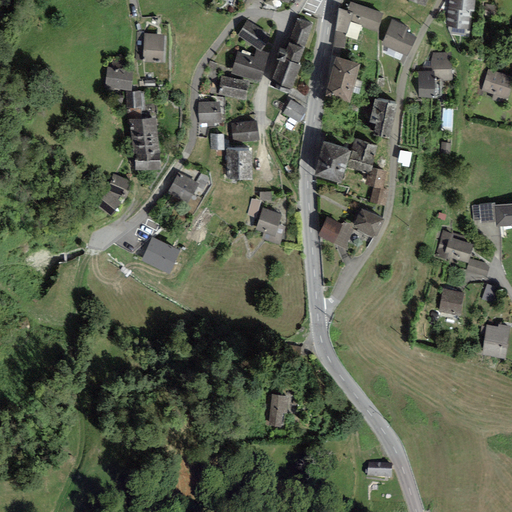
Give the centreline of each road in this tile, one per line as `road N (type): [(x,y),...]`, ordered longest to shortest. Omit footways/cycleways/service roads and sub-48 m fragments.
road 1 (residential): [(317,312),(332,303),(385,221),(403,80),(440,0)]
road 2 (residential): [(287,17),(249,13),(225,31),(197,73),(189,150),(143,212),(90,249)]
road 3 (tertiary): [(317,312),(307,181),(333,0)]
road 4 (track): [(90,249),(75,312),(81,450),(56,511)]
road 5 (tertiary): [(416,511),(394,447),(327,356),(317,312)]
